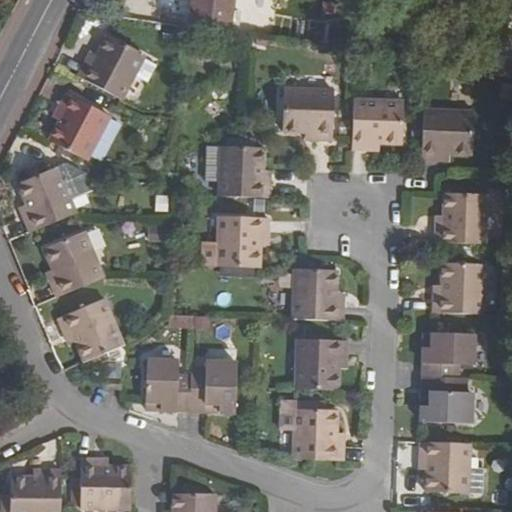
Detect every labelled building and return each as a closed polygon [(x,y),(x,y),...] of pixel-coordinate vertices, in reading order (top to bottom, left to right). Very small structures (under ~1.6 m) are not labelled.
[(232,0),(192,0),(189,20),(229,26),(232,0)] [(93,69),(85,64),(77,79),(121,103),(145,59),(110,38),(99,58),(93,69)] [(90,54),(85,64),(93,69),(99,58),(90,54)] [(321,134),(320,141),(334,141),(337,93),(287,91),(285,132),(308,133),(321,134)] [(64,95),(57,108),(62,110),(56,122),(46,140),(86,162),(108,120),(64,95)] [(349,154),(364,155),(365,145),(375,146),(400,147),(403,107),(352,104),(349,154)] [(436,151),(449,151),(471,153),(473,112),(422,107),(419,159),(436,160),(436,151)] [(51,118),(56,122),(62,110),(57,108),(51,118)] [(365,145),(364,155),(374,155),(375,146),(365,145)] [(272,198),(272,179),(264,179),(265,168),(265,146),(256,146),(230,146),(223,146),(221,196),(272,198)] [(436,151),(436,160),(449,160),(449,151),(436,151)] [(264,179),(272,179),(272,168),(265,168),(264,179)] [(78,171),(67,176),(82,211),(98,205),(91,187),(78,171)] [(82,211),(67,176),(29,191),(38,214),(43,225),(37,228),(43,244),(88,224),(82,211)] [(448,192),(447,216),(446,229),(440,229),(439,243),(486,244),(489,194),(448,192)] [(32,217),(37,228),(43,225),(38,214),(32,217)] [(259,266),(259,243),(259,233),(267,233),(268,217),(218,215),(216,265),(221,265),(221,275),(233,275),(233,271),(233,265),(250,266),(259,266)] [(149,224),(147,242),(163,244),(165,226),(149,224)] [(54,257),(62,276),(66,286),(59,289),(65,305),(111,286),(92,240),(54,257)] [(449,263),(448,286),(448,298),(441,298),(440,315),(490,317),(492,264),(449,263)] [(334,305),(334,294),(335,271),(293,268),(292,320),(341,321),(342,305),(334,305)] [(55,279),(59,289),(66,286),(62,276),(55,279)] [(67,322),(74,339),(82,336),(86,346),(94,365),(133,349),(114,304),(67,322)] [(168,316),(168,328),(204,330),(205,317),(168,316)] [(436,378),(444,378),(475,380),(475,366),(488,366),(490,334),(446,332),(445,349),(438,348),(436,378)] [(445,349),(446,332),(438,332),(438,348),(445,349)] [(338,385),(338,361),(339,350),(346,350),(346,334),(298,334),(297,385),(338,385)] [(82,336),(74,339),(78,350),(86,346),(82,336)] [(147,352),(147,393),(161,393),(161,403),(192,404),(192,396),(193,365),(179,365),(179,353),(147,352)] [(192,396),(205,397),(221,398),(220,406),(236,406),(237,357),(206,356),(205,363),(193,362),(193,365),(192,396)] [(443,408),(444,378),(436,378),(435,407),(443,408)] [(475,380),(444,378),(443,408),(435,407),(435,423),(486,425),(488,395),(481,394),(482,380),(475,380)] [(122,386),(104,385),(104,391),(117,392),(117,394),(122,394),(122,386)] [(161,393),(147,393),(146,403),(161,403),(161,393)] [(283,426),(296,426),(297,404),(311,404),(311,395),(284,395),(283,426)] [(205,405),(220,406),(221,398),(205,397),(205,405)] [(297,404),(296,426),(295,454),(346,455),(346,438),(338,438),(339,428),(339,404),(311,404),(297,404)] [(338,438),(346,438),(346,429),(339,428),(338,438)] [(425,462),(424,473),(423,492),(466,494),(467,445),(417,443),(417,461),(425,462)] [(475,459),(467,458),(466,494),(480,495),(481,469),(475,468),(475,459)] [(130,467),(109,467),(96,466),(96,459),(81,459),(81,476),(80,505),(80,509),(129,509),(130,467)] [(425,462),(417,461),(416,473),(424,473),(425,462)] [(40,481),(28,480),(5,480),(5,511),(56,511),(56,472),(40,472),(40,481)] [(40,481),(40,472),(28,472),(28,480),(40,481)] [(80,505),(81,476),(72,476),(72,505),(80,505)] [(169,495),(168,511),(210,511),(210,495),(169,495)]
